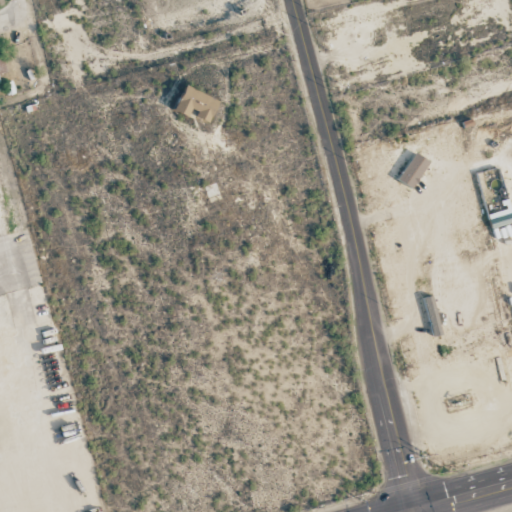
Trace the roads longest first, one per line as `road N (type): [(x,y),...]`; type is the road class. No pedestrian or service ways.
road 1 (secondary): [(411,511),(339,166),(293,0)]
road 2 (residential): [(298,17),(0,99)]
